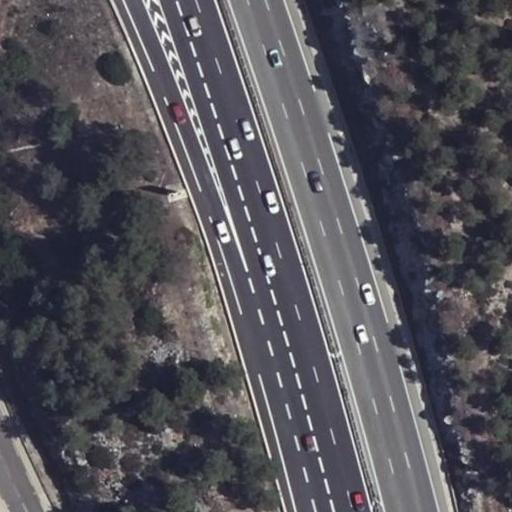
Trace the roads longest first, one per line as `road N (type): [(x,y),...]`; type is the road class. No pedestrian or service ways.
road 1 (motorway): [(416,511),(269,0)]
road 2 (motorway): [(136,0),(240,277),(293,321)]
road 3 (motorway): [(195,0),(293,321)]
road 4 (motorway): [(293,321),(339,511)]
